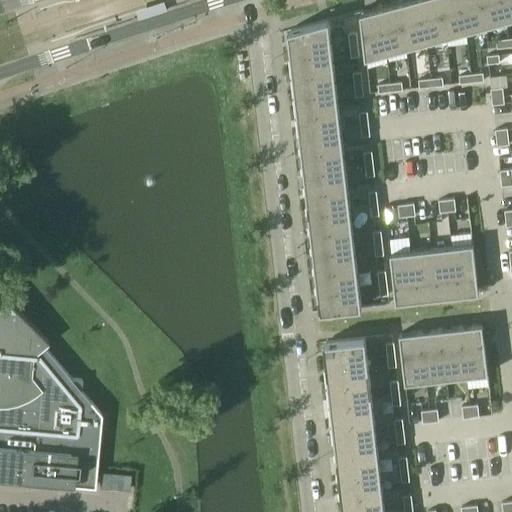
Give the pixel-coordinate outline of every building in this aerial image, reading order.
[(400,0),(397,0),(381,4),(386,50),(406,45),(400,0)] [(420,0),(400,0),(406,45),(425,39),(420,0)] [(441,0),(420,0),(425,39),(445,34),(441,0)] [(462,0),(441,0),(445,34),(465,28),(462,0)] [(482,0),(462,0),(465,28),(485,23),(482,0)] [(503,0),(482,0),(485,23),(505,18),(503,0)] [(511,0),(503,0),(505,18),(511,15),(511,0)] [(381,4),(360,10),(364,42),(365,56),(386,50),(381,4)] [(328,19),(288,30),(290,51),(332,47),(328,19)] [(356,32),(348,33),(349,45),(357,44),(357,43),(356,32)] [(509,46),(508,38),(496,39),(497,48),(509,46)] [(357,44),(349,45),(351,57),(359,56),(357,44)] [(332,47),(290,51),(292,71),(334,66),(332,47)] [(486,55),(487,63),(499,62),(498,54),(486,55)] [(334,66),(292,71),(295,91),(336,86),(334,66)] [(361,71),(352,72),(354,84),(362,83),(361,71)] [(483,72),(470,73),(471,81),(483,80),(483,72)] [(471,81),(470,73),(458,75),(459,83),(471,81)] [(442,76),(430,78),(431,86),(443,85),(442,76)] [(431,86),(430,78),(418,79),(419,87),(431,86)] [(401,81),(389,82),(390,91),(402,89),(401,81)] [(390,91),(389,82),(377,84),(378,92),(390,91)] [(362,83),(354,84),(355,96),(363,95),(362,83)] [(336,86),(295,91),(297,111),(338,106),(336,86)] [(490,88),(491,96),(503,95),(502,87),(490,88)] [(504,103),(503,95),(491,96),(492,104),(504,103)] [(338,106),(297,111),(299,131),(341,126),(338,106)] [(367,111),(359,112),(360,124),(368,123),(367,111)] [(368,123),(360,124),(362,136),(370,135),(368,123)] [(341,126),(299,131),(301,151),(343,146),(341,126)] [(495,129),(496,137),(508,136),(507,127),(495,129)] [(509,144),(508,136),(496,137),(497,145),(509,144)] [(343,146),(301,151),(304,171),(345,166),(343,146)] [(372,151),(363,152),(365,164),(373,163),(372,151)] [(373,163),(365,164),(366,176),(374,175),(373,163)] [(345,166),(304,171),(306,190),(347,186),(345,166)] [(499,169),(500,177),(511,176),(511,172),(511,168),(499,169)] [(511,184),(511,176),(500,177),(501,186),(511,184)] [(347,186),(306,190),(308,210),(350,206),(347,186)] [(376,190),(368,191),(369,203),(378,202),(376,190)] [(447,211),(446,198),(438,199),(439,212),(447,211)] [(454,198),(446,198),(447,211),(456,210),(454,198)] [(378,202),(369,203),(371,215),(379,214),(378,202)] [(414,202),(406,203),(407,215),(415,214),(414,202)] [(407,215),(406,203),(397,204),(399,216),(407,215)] [(350,206),(308,210),(311,230),(352,225),(350,206)] [(352,225),(311,230),(313,250),(354,245),(352,225)] [(381,230),(373,231),(374,243),(382,242),(381,230)] [(382,242),(374,243),(375,255),(383,254),(382,242)] [(472,243),(451,245),(457,295),(478,293),(472,243)] [(354,245),(313,250),(315,270),(357,265),(354,245)] [(451,245),(431,248),(437,297),(457,295),(451,245)] [(431,248),(411,250),(417,300),(437,297),(431,248)] [(411,250),(390,252),(395,302),(417,300),(411,250)] [(357,265),(315,270),(317,290),(359,285),(357,265)] [(385,270),(377,271),(378,283),(387,282),(385,270)] [(387,282),(378,283),(380,295),(388,294),(387,282)] [(359,285),(317,290),(320,311),(361,306),(359,285)] [(0,477),(94,486),(100,413),(80,389),(81,379),(70,378),(41,343),(45,340),(46,342),(48,341),(6,298),(4,297),(3,296),(2,296),(0,296),(0,295),(0,477)] [(482,323),(460,326),(466,375),(487,373),(482,323)] [(460,326),(440,328),(446,378),(466,375),(460,326)] [(440,328),(420,330),(426,380),(446,378),(440,328)] [(420,330),(399,333),(404,382),(426,380),(420,330)] [(365,337),(323,342),(326,362),(367,357),(365,337)] [(393,342),(385,343),(387,355),(395,354),(393,342)] [(395,354),(387,355),(388,367),(396,366),(395,354)] [(367,357),(326,362),(328,381),(369,376),(367,357)] [(369,376),(328,381),(330,400),(371,395),(369,376)] [(398,380),(390,381),(391,393),(399,392),(398,380)] [(399,392),(391,393),(392,405),(401,404),(399,392)] [(371,395),(330,400),(332,419),(374,414),(371,395)] [(478,403),(469,404),(471,417),(479,416),(478,403)] [(471,417),(469,404),(461,405),(463,417),(471,417)] [(437,408),(429,409),(430,421),(438,420),(437,408)] [(430,421),(429,409),(421,410),(422,422),(430,421)] [(374,414),(332,419),(334,438),(376,433),(374,414)] [(402,418),(394,419),(395,431),(404,430),(402,418)] [(404,430),(395,431),(397,443),(405,442),(404,430)] [(376,433),(334,438),(336,457),(378,452),(376,433)] [(378,452),(336,457),(339,476),(380,471),(378,452)] [(407,456),(398,457),(400,469),(408,468),(407,456)] [(408,468),(400,469),(401,481),(409,480),(408,468)] [(100,471),(99,487),(128,489),(130,474),(100,471)] [(380,471),(339,476),(341,495),(382,490),(380,471)] [(382,490),(341,495),(342,511),(363,511),(385,510),(382,490)] [(411,494),(403,495),(404,507),(412,506),(411,494)] [(510,511),(509,500),(501,501),(502,511),(510,511)]
